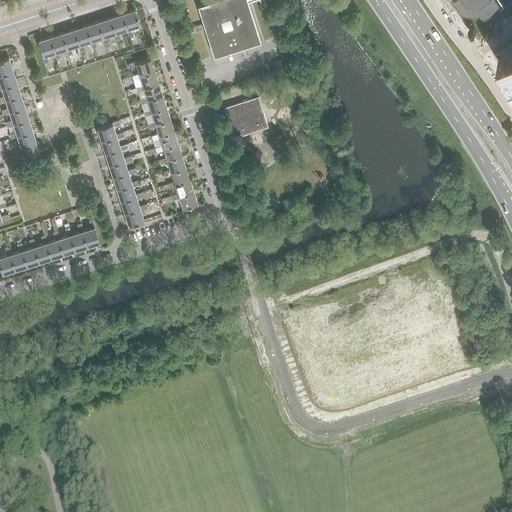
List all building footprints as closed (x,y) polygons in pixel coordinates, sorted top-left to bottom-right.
[(260,41),(246,0),(212,0),(197,5),(213,56),(260,41)] [(455,0),(452,2),(461,15),(485,19),(504,7),(499,0),(455,0)] [(135,9),(122,13),(127,28),(130,27),(139,24),(135,9)] [(132,34),(130,27),(127,28),(122,13),(110,17),(115,32),(118,31),(125,28),(127,36),(132,34)] [(110,17),(98,21),(103,36),(106,35),(113,33),(115,40),(120,38),(118,31),(115,32),(110,17)] [(108,42),(106,35),(103,36),(98,21),(86,25),(91,40),(93,39),(101,36),(103,44),(108,42)] [(96,46),(93,39),(91,40),(86,25),(74,28),(79,43),(82,43),(89,40),(91,48),(96,46)] [(63,32),(67,47),(70,46),(77,44),(80,51),(84,50),(82,43),(79,43),(74,28),(63,32)] [(72,54),(70,46),(67,47),(63,32),(50,36),(55,51),(58,50),(65,48),(67,55),(72,54)] [(43,54),(41,55),(44,63),(48,62),(45,54),(53,52),(55,59),(60,58),(58,50),(55,51),(50,36),(38,40),(43,54)] [(511,53),(494,64),(507,85),(511,92),(511,53)] [(0,73),(12,69),(8,57),(0,59),(0,73)] [(140,75),(154,70),(150,58),(136,62),(136,61),(128,63),(129,68),(137,65),(139,73),(140,75)] [(0,88),(2,88),(1,86),(16,81),(12,69),(0,73),(0,81),(1,84),(0,83),(0,88)] [(141,77),(143,85),(144,87),(158,82),(154,70),(140,75),(139,73),(132,75),(133,80),(141,77)] [(5,98),(20,93),(16,81),(1,86),(2,88),(5,96),(0,97),(0,102),(6,100),(5,98)] [(148,99),(162,94),(158,82),(144,87),(143,85),(135,87),(137,92),(145,89),(147,97),(148,99)] [(9,110),(24,105),(20,93),(5,98),(6,100),(8,108),(1,110),(2,114),(10,112),(9,110)] [(151,111),(166,106),(162,94),(148,99),(147,97),(139,99),(139,100),(141,103),(141,104),(148,101),(151,109),(151,111)] [(224,107),(234,137),(267,126),(262,110),(258,96),(253,97),(224,107)] [(13,122),(28,117),(24,105),(9,110),(10,112),(12,120),(5,122),(6,127),(14,124),(13,122)] [(170,118),(166,106),(151,111),(151,109),(143,111),(145,116),(152,113),(155,121),(155,123),(170,118)] [(17,134),(32,129),(28,117),(13,122),(14,124),(16,132),(9,134),(10,138),(18,136),(17,134)] [(174,130),(170,118),(155,123),(155,121),(147,123),(149,128),(156,125),(159,133),(159,135),(174,130)] [(116,136),(116,134),(113,126),(120,124),(119,119),(111,122),(111,123),(97,128),(101,141),(116,136)] [(21,146),(35,141),(32,129),(17,134),(18,136),(20,144),(13,146),(14,151),(22,148),(21,146)] [(177,142),(174,130),(159,135),(159,133),(150,135),(152,139),(159,137),(162,145),(163,147),(177,142)] [(120,148),(120,146),(117,138),(124,136),(123,131),(116,134),(116,136),(101,141),(105,153),(120,148)] [(25,158),(39,154),(35,141),(21,146),(22,148),(24,156),(17,158),(18,162),(26,160),(25,158)] [(181,154),(177,142),(163,147),(162,145),(154,147),(156,151),(163,149),(166,157),(167,159),(181,154)] [(124,160),(124,158),(121,150),(128,148),(127,144),(120,146),(120,148),(105,153),(109,165),(124,160)] [(185,166),(181,154),(167,159),(166,157),(158,159),(160,164),(167,161),(170,169),(170,171),(185,166)] [(109,165),(113,176),(128,171),(127,169),(125,162),(132,160),(131,155),(124,158),(124,160),(109,165)] [(171,173),(174,181),(174,183),(189,178),(185,166),(170,171),(170,169),(162,171),(164,176),(171,173)] [(113,176),(117,188),(131,183),(131,181),(128,174),(135,171),(134,167),(127,169),(128,171),(113,176)] [(193,190),(189,178),(174,183),(174,181),(166,183),(167,188),(175,185),(178,193),(178,195),(193,190)] [(138,179),(131,181),(131,183),(117,188),(121,200),(135,195),(135,194),(132,186),(139,184),(138,179)] [(197,202),(193,190),(178,195),(178,193),(170,195),(170,196),(171,200),(179,197),(182,207),(197,202)] [(142,191),(135,194),(135,195),(121,200),(124,212),(139,207),(138,205),(136,198),(143,196),(142,191)] [(146,203),(138,205),(139,207),(124,212),(128,224),(143,220),(140,210),(147,208),(146,203)] [(86,245),(99,241),(94,227),(95,227),(93,219),(89,220),(91,227),(83,230),(81,230),(86,245)] [(74,249),(86,245),(81,230),(83,230),(81,223),(76,224),(79,231),(71,234),(69,234),(74,249)] [(67,235),(59,237),(57,238),(62,253),(74,249),(69,234),(71,234),(69,227),(65,228),(67,235)] [(50,257),(62,253),(57,238),(59,237),(57,230),(53,232),(55,239),(47,241),(45,242),(50,257)] [(43,243),(35,246),(33,246),(38,261),(50,257),(45,242),(47,241),(45,234),(41,236),(43,243)] [(26,265),(38,261),(33,246),(35,246),(33,238),(29,240),(31,247),(23,249),(22,250),(26,265)] [(14,269),(26,265),(22,250),(23,249),(21,242),(17,244),(19,251),(12,253),(10,254),(14,269)] [(0,266),(2,272),(14,269),(10,254),(12,253),(9,246),(4,248),(7,255),(0,256),(0,266)]
